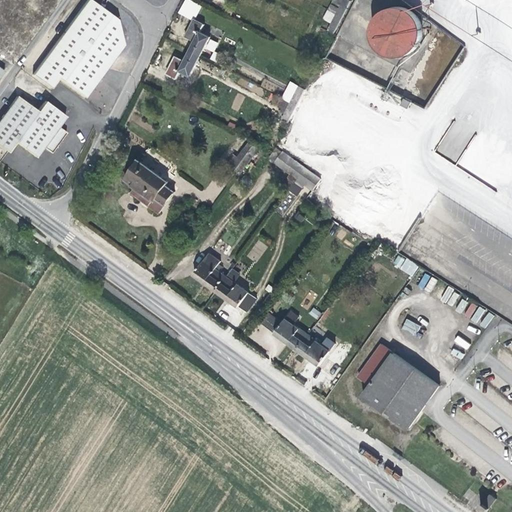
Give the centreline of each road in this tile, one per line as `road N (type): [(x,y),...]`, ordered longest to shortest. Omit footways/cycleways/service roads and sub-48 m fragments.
road 1 (tertiary): [(237,366),(428,511)]
road 2 (tertiary): [(49,222),(237,366)]
road 3 (residential): [(49,222),(71,197),(158,24)]
road 4 (unclassified): [(237,366),(385,511)]
